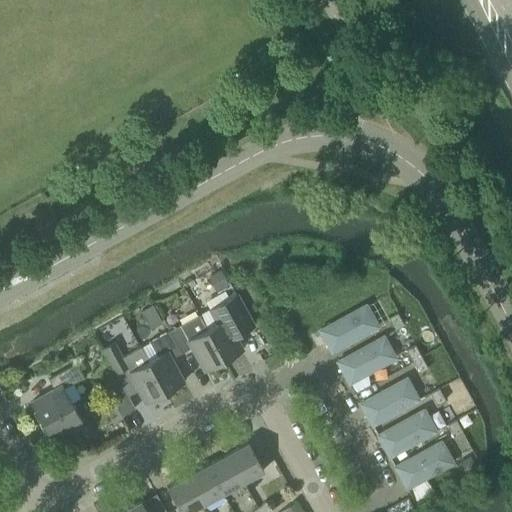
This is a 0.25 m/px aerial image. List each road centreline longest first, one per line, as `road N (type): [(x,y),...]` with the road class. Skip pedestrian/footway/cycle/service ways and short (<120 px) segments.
road 1 (tertiary): [(48,268),(257,154),(296,139),(351,139),(389,151),(422,185),(487,275),(511,328)]
road 2 (residential): [(370,511),(389,501),(317,365),(253,398)]
road 3 (residential): [(253,398),(229,401),(34,507)]
road 4 (residential): [(325,511),(271,410),(253,398)]
